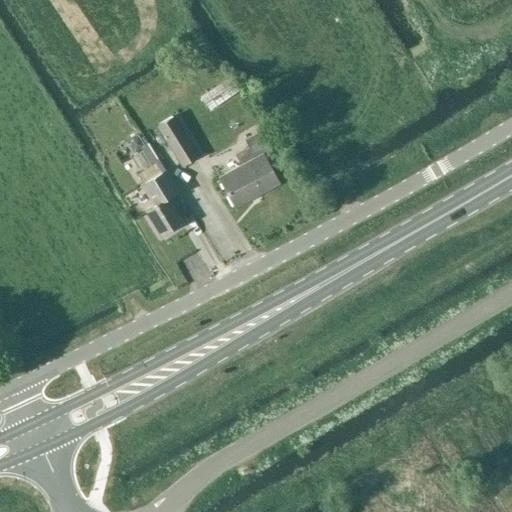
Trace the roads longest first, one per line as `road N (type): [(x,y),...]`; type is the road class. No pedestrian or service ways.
road 1 (unclassified): [(13,387),(511,126)]
road 2 (unclassified): [(511,293),(232,454),(159,511)]
road 3 (primary): [(42,448),(181,377),(305,304),(318,286)]
road 4 (primary): [(318,286),(31,424)]
road 5 (primary): [(318,286),(511,174)]
